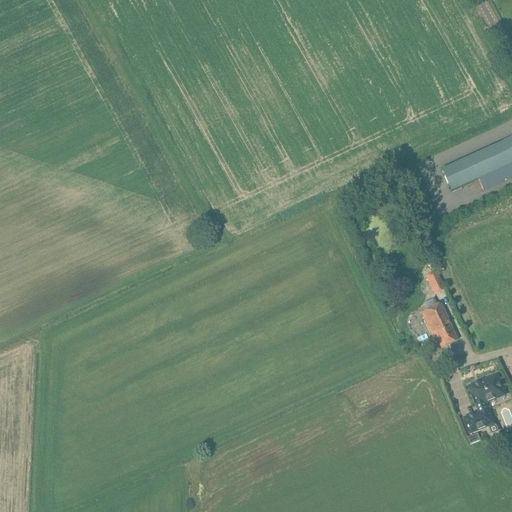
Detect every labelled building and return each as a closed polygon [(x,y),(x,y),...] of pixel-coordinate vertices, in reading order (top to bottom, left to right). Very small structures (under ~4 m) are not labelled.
[(511,137),(441,170),(451,192),(478,179),(483,190),(511,177),(511,137)] [(425,205),(420,206),(429,228),(433,226),(425,205)] [(436,273),(426,277),(434,295),(444,290),(436,273)] [(424,313),(422,314),(433,339),(436,338),(441,349),(457,342),(440,305),(424,313)] [(479,413),(464,420),(470,435),(488,427),(491,435),(499,432),(496,424),(494,425),(488,410),(486,404),(505,396),(501,386),(497,376),(481,383),(480,382),(474,384),(474,386),(469,388),(473,397),(479,413)] [(478,435),(468,439),(471,445),(481,441),(479,438),(478,435)]
